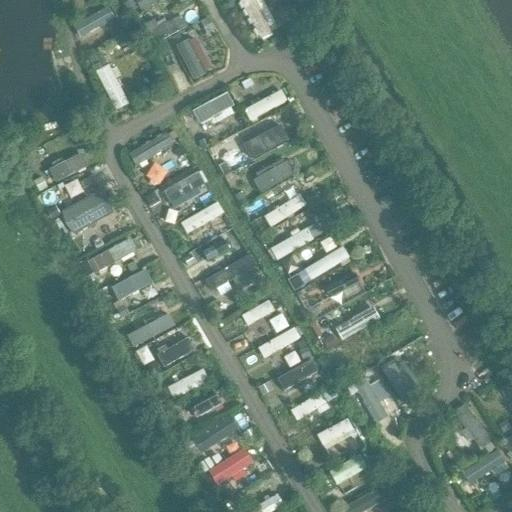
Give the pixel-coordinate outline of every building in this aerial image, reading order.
[(130,2),(122,6),(126,14),(134,9),(130,2)] [(140,17),(134,21),(138,28),(145,25),(140,17)] [(208,18),(200,23),(206,34),(214,30),(208,18)] [(155,25),(157,29),(164,26),(162,21),(155,25)] [(142,27),(146,35),(157,30),(152,22),(142,27)] [(123,35),(114,38),(118,47),(127,43),(123,35)] [(98,58),(88,62),(93,72),(102,68),(99,59),(98,58)] [(248,81),(240,85),(243,92),(252,87),(248,81)] [(172,134),(166,137),(170,143),(176,140),(172,134)] [(205,140),(196,144),(201,152),(210,148),(205,140)] [(180,149),(174,153),(177,159),(183,155),(180,149)] [(224,164),(216,168),(221,177),(229,173),(224,164)] [(148,208),(154,205),(155,199),(152,194),(144,199),(148,208)] [(240,194),(234,198),(239,205),(244,201),(240,194)] [(315,208),(306,213),(309,219),(318,215),(315,208)] [(260,222),(250,228),(255,236),(265,231),(260,222)] [(229,227),(214,235),(219,242),(233,235),(229,227)] [(189,257),(182,261),(186,268),(193,264),(189,257)] [(296,276),(285,282),(292,294),(303,288),(296,276)] [(261,291),(251,296),(256,305),(266,299),(261,291)] [(167,296),(160,299),(163,304),(167,305),(171,303),(167,296)] [(278,299),(268,304),(274,313),(284,308),(278,299)] [(310,308),(304,311),(311,324),(317,321),(310,308)] [(331,339),(322,344),(326,351),(335,346),(331,339)] [(303,342),(295,346),(298,352),(302,362),(310,359),(306,349),(303,342)] [(408,349),(400,354),(404,360),(412,355),(408,349)] [(341,370),(334,374),(341,383),(347,379),(341,370)] [(268,384),(257,390),(261,398),(272,392),(268,384)] [(347,390),(351,396),(357,393),(353,386),(347,390)] [(330,390),(320,397),(325,405),(335,399),(330,390)] [(506,424),(499,429),(502,435),(510,430),(506,424)] [(352,431),(347,434),(351,441),(356,438),(352,431)]
